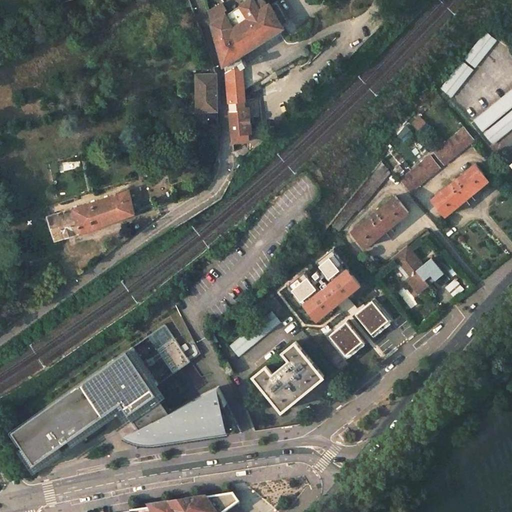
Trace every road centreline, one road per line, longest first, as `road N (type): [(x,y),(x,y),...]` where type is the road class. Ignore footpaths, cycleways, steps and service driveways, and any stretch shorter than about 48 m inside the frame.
road 1 (trunk): [(511,183),(311,227),(0,325)]
road 2 (trunk): [(0,357),(200,291),(511,221)]
road 3 (residential): [(0,340),(210,189),(228,153),(219,68)]
road 4 (tertiary): [(24,498),(315,450)]
road 5 (primary): [(362,459),(511,282)]
